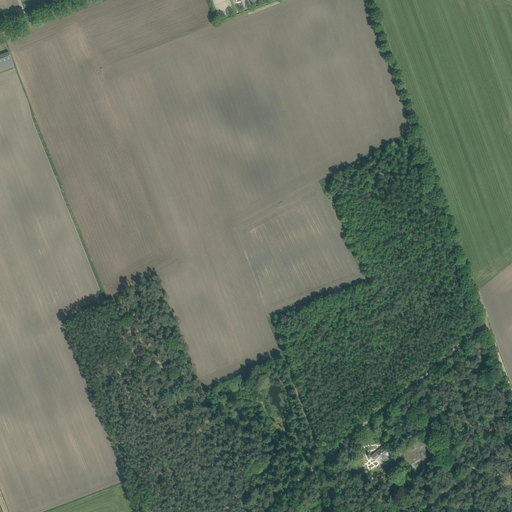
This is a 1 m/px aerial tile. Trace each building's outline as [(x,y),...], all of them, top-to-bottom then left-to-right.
[(228,0),(232,9),(234,14),(240,12),(253,6),(268,0),(228,0)] [(0,55),(0,71),(15,66),(9,52),(0,55)] [(375,459),(377,457),(380,455),(381,457),(386,463),(391,460),(385,454),(388,451),(384,446),(374,454),(372,456),(375,459)] [(365,468),(358,472),(362,477),(368,472),(365,468)] [(377,470),(373,477),(379,480),(380,478),(384,479),(386,475),(377,470)]
